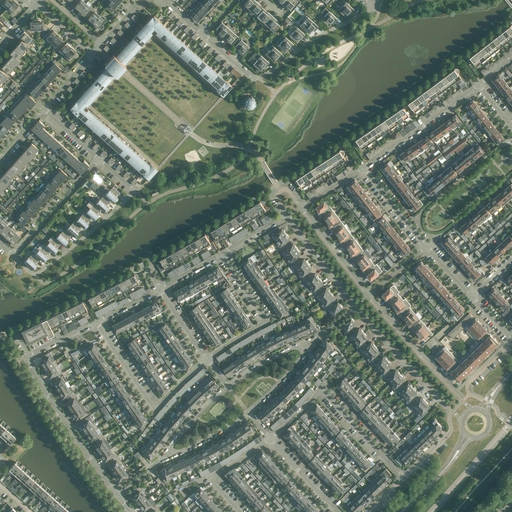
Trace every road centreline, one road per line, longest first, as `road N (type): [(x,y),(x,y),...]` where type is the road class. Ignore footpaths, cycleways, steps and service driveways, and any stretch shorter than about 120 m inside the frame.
road 1 (residential): [(203,34),(257,77),(371,11),(363,0)]
road 2 (residential): [(270,439),(321,392),(404,478)]
road 3 (residential): [(96,321),(153,405),(207,360)]
road 4 (residential): [(117,494),(28,355)]
road 5 (residential): [(135,190),(35,275),(12,255)]
road 6 (residential): [(355,304),(461,421)]
road 7 (residential): [(470,410),(367,295)]
road 8 (residential): [(207,360),(264,320),(221,253)]
road 9 (residential): [(363,168),(478,85)]
road 10 (residential): [(12,255),(98,159)]
